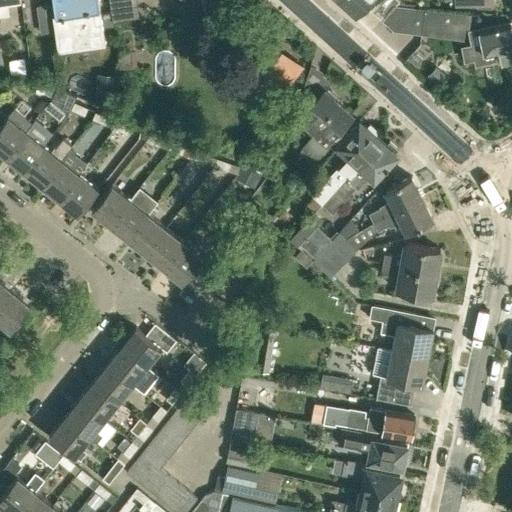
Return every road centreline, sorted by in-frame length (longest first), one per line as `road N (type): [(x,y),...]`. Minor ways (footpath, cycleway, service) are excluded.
road 1 (residential): [(446,511),(496,290),(502,228),(486,175)]
road 2 (residential): [(0,184),(105,272),(108,289),(0,433)]
road 3 (residential): [(486,175),(291,0)]
